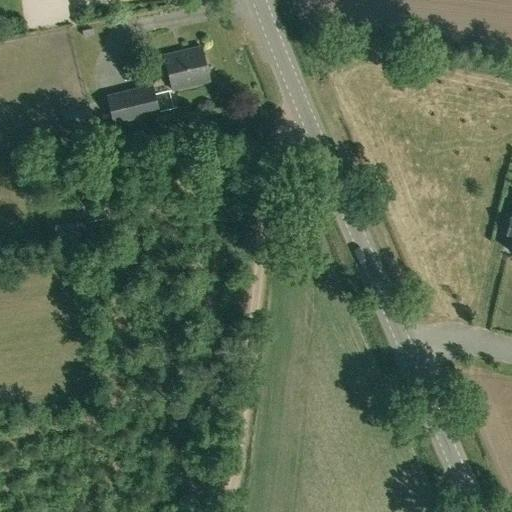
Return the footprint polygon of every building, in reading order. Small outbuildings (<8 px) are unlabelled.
[(172,90),(209,81),(201,46),(164,55),(172,90)] [(114,125),(117,124),(161,113),(153,83),(106,94),(114,125)] [(71,130),(93,124),(89,108),(67,113),(71,130)] [(0,136),(2,150),(13,148),(9,128),(0,129),(0,136)] [(57,248),(81,246),(79,221),(54,224),(57,248)]
